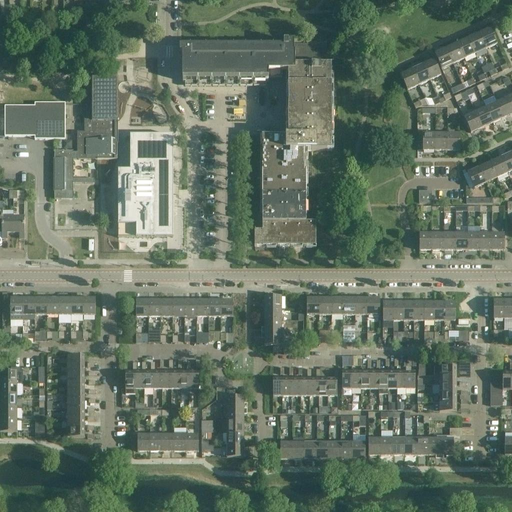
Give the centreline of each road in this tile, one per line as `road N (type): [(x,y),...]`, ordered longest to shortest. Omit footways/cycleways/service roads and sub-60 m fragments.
road 1 (residential): [(169,0),(168,77),(194,125),(195,276)]
road 2 (tertiary): [(195,276),(408,276)]
road 3 (residential): [(274,365),(342,353),(479,354)]
road 4 (residential): [(257,459),(258,386),(219,385),(218,348)]
road 5 (residential): [(408,276),(406,188),(458,183)]
